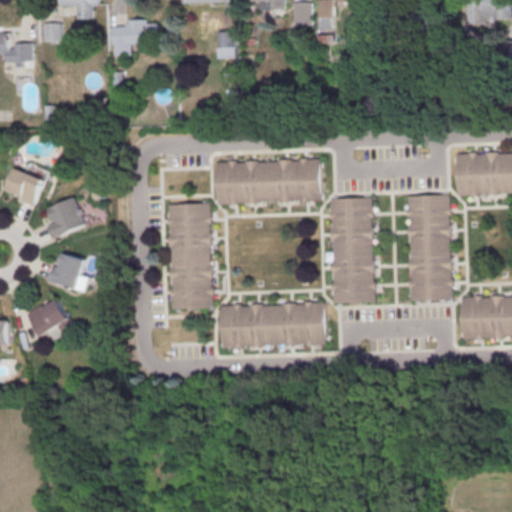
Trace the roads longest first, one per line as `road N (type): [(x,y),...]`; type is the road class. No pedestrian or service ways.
road 1 (residential): [(511,133),(155,146),(140,155),(140,353),(163,369),(248,366)]
road 2 (residential): [(248,366),(511,357)]
